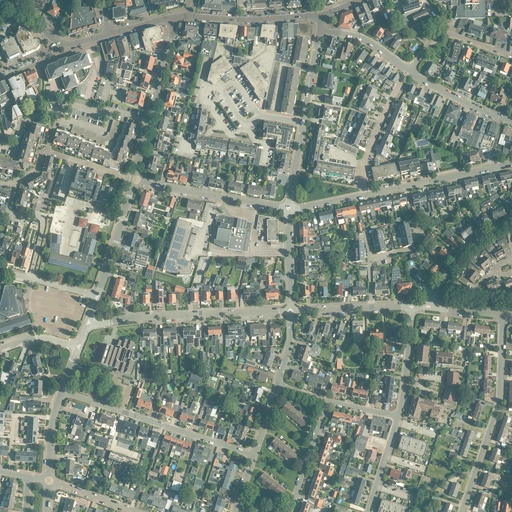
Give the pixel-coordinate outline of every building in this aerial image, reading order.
[(37,0),(34,7),(37,8),(38,8),(42,9),(45,2),(48,4),(49,0),(37,0)] [(58,16),(56,14),(65,0),(53,0),(52,3),(53,5),(52,6),(47,13),(50,15),(50,16),(53,18),(54,18),(54,17),(56,19),(58,16)] [(126,7),(125,0),(121,0),(121,2),(119,2),(114,2),(115,8),(113,10),(114,19),(113,19),(113,20),(116,21),(116,22),(116,23),(124,22),(124,20),(127,19),(127,14),(128,14),(129,18),(130,17),(128,9),(125,9),(125,7),(126,7)] [(125,0),(126,7),(125,7),(125,9),(128,9),(130,17),(146,14),(144,5),(146,5),(145,0),(125,0)] [(159,11),(164,10),(165,10),(165,9),(166,9),(168,9),(173,8),(173,7),(178,6),(180,5),(178,0),(176,0),(177,0),(176,0),(147,0),(150,13),(155,12),(159,11)] [(221,11),(222,0),(201,0),(201,9),(206,9),(207,9),(221,11)] [(222,0),(221,11),(236,12),(236,10),(235,0),(222,0)] [(235,0),(236,10),(238,10),(238,11),(246,10),(266,9),(265,0),(235,0)] [(279,0),(265,0),(266,9),(281,8),(281,0),(280,0),(279,0)] [(416,2),(415,0),(409,0),(405,1),(407,6),(402,7),(404,14),(420,9),(418,2),(416,2)] [(437,0),(438,1),(438,2),(448,2),(448,10),(450,10),(450,2),(449,0),(437,0)] [(457,7),(455,19),(466,19),(466,21),(465,21),(465,24),(464,24),(464,26),(463,27),(463,29),(465,29),(469,19),(485,19),(484,0),(459,0),(459,7),(457,7)] [(375,1),(372,2),(368,4),(371,12),(372,12),(378,9),(378,8),(378,5),(377,6),(375,1)] [(369,13),(366,5),(355,10),(356,11),(362,27),(370,24),(370,23),(373,22),(371,16),(369,13)] [(69,11),(67,33),(68,36),(81,32),(97,28),(92,8),(69,11)] [(411,28),(429,19),(425,11),(424,9),(420,10),(417,11),(399,17),(400,19),(397,20),(403,32),(411,28)] [(342,16),(351,23),(352,25),(357,23),(356,21),(358,20),(354,10),(350,12),(342,16)] [(351,23),(342,16),(339,28),(350,30),(351,23)] [(474,22),(469,20),(467,26),(470,27),(468,33),(479,37),(482,31),(486,32),(485,26),(481,24),(480,28),(476,27),(473,25),(474,22)] [(184,29),(183,37),(190,38),(190,40),(192,40),(191,41),(193,41),(202,42),(204,37),(205,27),(198,26),(198,25),(186,24),(186,29),(184,29)] [(283,56),(276,54),(276,60),(275,61),(291,66),(292,61),(294,55),(297,33),(299,25),(294,25),(293,24),(289,24),(289,25),(288,25),(288,46),(288,55),(288,56),(283,56)] [(288,46),(288,25),(283,26),(283,39),(281,39),(280,53),(283,53),(283,56),(288,56),(288,55),(288,46)] [(299,25),(297,33),(297,34),(298,34),(297,40),(299,40),(308,42),(311,42),(313,27),(299,25)] [(206,57),(212,59),(214,59),(219,39),(220,27),(220,28),(217,28),(217,27),(208,26),(207,26),(207,27),(205,27),(204,34),(204,39),(203,42),(202,45),(200,52),(199,55),(204,56),(206,57)] [(231,27),(226,27),(222,27),(222,26),(221,26),(221,27),(220,26),(220,27),(219,39),(214,59),(213,63),(207,82),(211,83),(212,84),(216,82),(221,78),(224,76),(229,72),(233,70),(232,69),(230,67),(230,66),(230,63),(234,63),(234,65),(234,66),(235,66),(235,67),(236,67),(237,67),(238,67),(239,67),(239,66),(239,65),(240,66),(240,65),(240,63),(241,63),(243,66),(244,68),(242,69),(241,70),(239,71),(240,72),(243,76),(260,101),(262,100),(266,101),(267,99),(267,96),(268,93),(268,90),(269,87),(270,84),(270,82),(271,79),(271,76),(272,73),(273,70),(273,67),(274,64),(274,62),(275,57),(276,54),(277,28),(277,27),(276,27),(276,28),(271,28),(271,27),(266,27),(261,27),(260,27),(260,31),(255,31),(254,41),(251,57),(238,54),(240,44),(234,43),(235,37),(237,29),(238,28),(237,28),(236,27),(236,28),(232,27),(231,27)] [(379,26),(373,36),(379,39),(385,30),(379,26)] [(141,34),(138,34),(142,50),(143,52),(146,52),(146,51),(154,53),(152,44),(161,41),(161,42),(162,42),(163,41),(162,39),(162,36),(161,35),(163,35),(161,28),(159,29),(158,27),(143,32),(144,33),(141,34)] [(497,40),(501,28),(498,27),(497,30),(493,28),(490,36),(496,39),(497,40)] [(504,28),(501,28),(497,40),(499,40),(504,42),(507,33),(502,32),(504,28)] [(19,29),(13,40),(21,57),(36,50),(38,49),(39,47),(39,45),(39,43),(37,42),(35,41),(33,41),(32,42),(32,40),(30,36),(27,33),(23,31),(19,29)] [(254,41),(255,31),(256,29),(241,29),(241,34),(240,34),(240,40),(254,41)] [(137,51),(142,50),(138,34),(137,35),(133,36),(130,37),(128,37),(129,39),(131,47),(130,48),(131,49),(131,57),(132,65),(133,65),(134,63),(137,51)] [(0,53),(2,57),(4,56),(6,62),(7,63),(21,57),(12,38),(2,36),(2,37),(0,36),(0,53)] [(131,47),(129,39),(127,40),(126,37),(117,40),(118,43),(120,52),(121,52),(123,58),(120,69),(126,71),(124,79),(129,80),(131,72),(133,65),(132,65),(131,57),(131,49),(130,48),(131,47)] [(326,49),(325,55),(332,57),(334,58),(339,42),(335,41),(336,39),(330,37),(326,49)] [(394,40),(390,46),(395,50),(400,44),(397,42),(399,41),(401,40),(400,37),(396,38),(396,40),(395,41),(394,40)] [(188,40),(187,45),(186,48),(190,49),(191,45),(194,46),(195,43),(193,42),(193,41),(188,40)] [(110,42),(104,44),(108,56),(109,55),(110,60),(112,60),(112,62),(117,61),(118,59),(117,57),(118,57),(116,50),(117,50),(114,42),(110,43),(110,42)] [(187,45),(179,43),(178,50),(184,51),(184,53),(189,54),(190,49),(186,48),(187,45)] [(339,50),(336,59),(344,61),(346,54),(350,55),(353,45),(344,43),(342,51),(339,50)] [(108,56),(104,44),(102,45),(101,46),(104,58),(105,62),(104,77),(115,78),(120,56),(118,57),(117,57),(118,59),(117,61),(112,62),(112,60),(110,60),(109,55),(108,56)] [(454,51),(452,59),(457,60),(461,46),(456,44),(456,45),(455,44),(453,50),(454,51)] [(356,56),(353,61),(358,65),(361,60),(363,61),(368,53),(362,50),(361,53),(358,51),(355,56),(356,56)] [(458,58),(456,64),(459,66),(462,60),(464,61),(465,58),(469,59),(471,52),(465,50),(464,54),(463,54),(462,57),(461,60),(458,58)] [(145,64),(153,66),(153,63),(154,63),(155,60),(154,60),(152,59),(152,56),(146,55),(145,58),(147,58),(146,61),(143,61),(142,63),(145,64)] [(481,67),(485,57),(479,55),(476,62),(474,61),(472,67),(475,68),(476,65),(481,67)] [(90,71),(90,67),(91,66),(87,56),(82,58),(81,56),(66,61),(65,60),(57,63),(58,64),(47,68),(48,69),(44,71),(48,82),(61,77),(65,91),(76,87),(76,86),(79,84),(82,83),(85,80),(87,77),(89,74),(90,71)] [(176,57),(174,64),(182,66),(181,69),(189,71),(190,65),(185,64),(186,60),(183,60),(184,59),(176,57)] [(373,69),(374,67),(378,60),(373,57),(369,63),(367,61),(362,68),(365,70),(366,68),(368,70),(371,67),(373,69)] [(485,57),(481,67),(487,69),(491,59),(485,57)] [(448,58),(446,65),(452,67),(453,63),(456,64),(457,61),(448,58)] [(497,61),(491,59),(487,69),(492,71),(491,74),(491,75),(490,74),(489,78),(493,80),(497,69),(494,68),(497,61)] [(374,67),(373,69),(370,72),(376,75),(378,73),(380,74),(381,72),(385,66),(380,62),(376,68),(374,67)] [(429,62),(423,71),(431,76),(437,67),(429,62)] [(501,68),(500,71),(507,74),(510,66),(503,64),(502,68),(501,68)] [(381,72),(380,74),(377,79),(379,81),(381,79),(383,81),(385,78),(387,80),(389,78),(393,71),(387,68),(384,74),(381,72)] [(455,80),(452,79),(455,74),(451,73),(452,70),(450,68),(447,74),(445,80),(450,83),(451,82),(453,83),(455,80)] [(25,74),(22,76),(27,87),(31,85),(30,84),(32,83),(33,84),(36,82),(36,80),(37,79),(34,72),(32,72),(26,74),(25,74)] [(323,74),(321,88),(331,90),(333,76),(323,74)] [(389,78),(387,80),(385,83),(390,86),(392,84),(395,85),(400,77),(395,74),(391,79),(389,78)] [(14,78),(7,82),(12,93),(11,94),(12,96),(11,97),(11,109),(11,117),(12,124),(18,121),(17,119),(20,118),(21,115),(18,107),(24,104),(24,87),(23,84),(24,83),(21,76),(14,79),(14,78)] [(171,84),(170,87),(173,88),(173,89),(179,90),(180,83),(181,78),(179,78),(172,76),(171,76),(170,79),(171,80),(170,84),(171,84)] [(484,76),(483,77),(482,79),(490,82),(489,85),(492,86),(494,80),(484,76)] [(465,78),(460,89),(461,89),(461,90),(463,91),(463,90),(467,92),(473,81),(465,78)] [(148,84),(132,80),(132,82),(136,83),(141,84),(140,88),(147,90),(147,89),(148,89),(148,86),(148,84)] [(0,105),(1,108),(6,106),(6,104),(5,102),(10,99),(9,92),(5,83),(5,82),(0,84),(0,105)] [(380,96),(376,94),(377,92),(377,91),(378,89),(369,85),(366,93),(365,96),(362,94),(361,97),(373,102),(374,102),(374,101),(373,100),(374,99),(378,101),(380,96)] [(415,98),(417,95),(414,94),(416,88),(411,85),(407,94),(409,95),(408,99),(414,101),(415,98)] [(34,87),(31,88),(34,96),(35,95),(39,94),(37,86),(34,87)] [(480,90),(477,96),(484,99),(488,90),(482,87),(480,90)] [(35,95),(34,96),(31,88),(25,91),(30,102),(37,99),(35,95)] [(419,89),(417,95),(415,98),(418,99),(417,102),(419,103),(419,105),(422,106),(425,99),(422,97),(425,91),(419,89)] [(176,93),(175,93),(168,91),(167,95),(166,95),(165,98),(174,101),(176,93)] [(502,93),(499,92),(498,94),(497,94),(496,95),(492,93),(490,101),(493,102),(493,101),(497,103),(499,99),(498,99),(500,95),(501,96),(502,93)] [(433,106),(437,97),(431,94),(429,100),(426,99),(423,104),(428,107),(429,104),(433,106)] [(497,103),(497,104),(504,106),(505,103),(504,103),(506,99),(500,97),(501,96),(500,95),(498,99),(499,99),(497,103)] [(325,96),(324,104),(331,105),(333,97),(325,96)] [(135,105),(137,100),(127,97),(128,98),(126,103),(135,105)] [(362,101),(363,101),(362,103),(358,111),(367,114),(368,112),(369,112),(370,109),(373,111),(375,106),(372,104),(372,103),(373,104),(374,102),(373,102),(361,97),(360,99),(363,100),(362,101)] [(437,97),(433,106),(436,108),(435,110),(437,111),(435,116),(438,117),(443,106),(440,105),(443,99),(437,97)] [(174,101),(165,98),(165,102),(165,105),(172,107),(171,112),(177,114),(181,115),(181,113),(182,113),(183,110),(174,107),(176,101),(174,101)] [(144,101),(137,100),(135,105),(135,106),(143,108),(144,101)] [(393,106),(405,111),(407,105),(399,102),(398,105),(394,103),(393,106)] [(320,107),(319,113),(329,115),(330,109),(333,110),(333,107),(325,105),(324,108),(320,107)] [(405,111),(393,106),(392,108),(396,109),(394,113),(402,116),(403,116),(406,117),(407,113),(404,112),(405,111)] [(450,107),(444,121),(456,126),(462,114),(459,112),(459,111),(450,107)] [(160,124),(173,127),(174,124),(172,123),(171,123),(168,122),(169,119),(168,119),(170,113),(166,112),(164,118),(162,118),(160,124)] [(329,115),(319,113),(318,119),(322,120),(322,123),(328,124),(332,125),(333,121),(328,121),(329,115)] [(390,113),(389,116),(400,121),(402,116),(394,113),(393,115),(390,113)] [(359,119),(372,124),(373,122),(368,120),(370,117),(362,114),(359,119)] [(468,141),(476,118),(468,115),(460,138),(468,141)] [(400,121),(389,116),(388,118),(391,119),(390,123),(398,126),(400,121)] [(476,118),(468,141),(469,141),(467,145),(480,150),(482,146),(488,122),(480,119),(480,120),(477,119),(477,118),(476,118)] [(359,119),(357,124),(365,127),(366,126),(368,127),(369,125),(371,126),(372,124),(359,119)] [(264,134),(263,138),(277,141),(276,149),(289,151),(289,146),(287,146),(288,143),(290,143),(291,138),(288,138),(289,135),(292,136),(293,127),(281,125),(281,126),(277,125),(265,122),(264,125),(266,125),(265,128),(264,128),(263,131),(267,131),(266,134),(264,134)] [(501,127),(488,122),(482,146),(495,150),(495,149),(496,149),(501,127)] [(21,148),(20,151),(19,156),(17,161),(20,161),(20,163),(22,166),(24,167),(23,168),(24,170),(29,167),(30,164),(33,165),(34,160),(35,154),(31,153),(32,151),(32,150),(36,151),(37,149),(38,144),(40,139),(43,140),(45,133),(46,129),(45,129),(45,127),(45,126),(38,124),(34,123),(34,124),(33,126),(31,125),(30,129),(29,131),(28,135),(26,135),(25,135),(24,135),(24,136),(23,140),(22,145),(21,147),(21,148)] [(317,125),(316,130),(325,132),(326,127),(327,127),(328,124),(322,123),(321,126),(317,125)] [(398,126),(390,123),(389,125),(386,123),(384,126),(396,131),(398,126)] [(56,131),(52,144),(65,148),(65,150),(78,154),(77,155),(90,159),(90,161),(103,164),(102,166),(117,170),(118,164),(123,166),(125,159),(126,160),(127,156),(126,156),(127,153),(128,153),(130,149),(131,150),(132,144),(131,144),(132,140),(134,141),(135,137),(136,137),(138,132),(137,131),(138,127),(125,124),(121,137),(120,136),(116,149),(114,149),(112,157),(106,155),(107,151),(90,147),(91,145),(78,141),(78,139),(65,136),(66,134),(56,131)] [(365,127),(357,124),(355,129),(368,134),(369,132),(364,130),(365,127)] [(396,131),(384,126),(384,128),(387,129),(386,132),(394,136),(396,131)] [(205,128),(195,127),(194,132),(191,131),(190,134),(189,134),(188,140),(193,141),(194,132),(203,133),(203,131),(204,131),(205,128)] [(504,139),(507,128),(503,127),(501,135),(498,144),(504,146),(505,142),(504,141),(504,139)] [(505,142),(504,146),(502,153),(510,156),(511,147),(511,137),(510,137),(511,130),(511,129),(507,128),(504,139),(504,141),(505,142)] [(353,129),(351,133),(361,137),(363,134),(364,135),(367,136),(368,134),(355,129),(353,129)] [(194,132),(193,141),(194,143),(196,146),(205,147),(206,139),(206,138),(204,136),(203,134),(203,133),(194,132)] [(361,137),(351,133),(349,138),(364,144),(365,142),(360,140),(361,137)] [(380,135),(379,138),(391,143),(393,138),(385,134),(384,137),(380,135)] [(163,141),(164,138),(157,136),(155,143),(162,145),(164,145),(171,147),(172,144),(167,143),(167,142),(163,141)] [(205,147),(196,146),(195,150),(201,151),(202,150),(205,150),(205,149),(210,150),(212,139),(209,138),(209,139),(206,139),(205,147)] [(364,144),(349,138),(347,143),(357,147),(358,144),(363,146),(364,144)] [(391,143),(379,138),(378,140),(382,142),(381,145),(389,148),(391,143)] [(325,143),(314,141),(312,141),(311,148),(324,150),(326,143),(325,143)] [(162,145),(155,143),(153,149),(160,151),(163,152),(164,145),(162,145)] [(376,145),(375,148),(387,153),(389,148),(381,145),(380,147),(376,145)] [(324,150),(311,148),(310,154),(322,156),(323,156),(324,150)] [(387,153),(375,148),(374,150),(378,152),(377,154),(374,162),(375,168),(378,167),(381,166),(385,158),(387,153)] [(427,150),(428,155),(430,164),(425,165),(424,161),(420,162),(423,174),(434,172),(432,164),(435,163),(432,150),(427,150)] [(281,159),(277,159),(276,162),(278,162),(280,162),(289,164),(290,157),(287,156),(288,153),(280,152),(279,156),(282,156),(281,159)] [(466,159),(464,159),(466,165),(474,163),(474,162),(480,160),(480,159),(483,159),(482,152),(473,154),(472,153),(467,154),(468,156),(465,156),(466,159)] [(322,156),(310,154),(308,161),(321,163),(322,156)] [(322,156),(321,163),(323,163),(328,164),(329,160),(327,157),(323,156),(322,156)] [(0,180),(7,182),(11,180),(12,177),(12,175),(14,176),(15,175),(19,173),(20,168),(18,167),(19,165),(16,164),(16,162),(15,162),(0,157),(0,180)] [(149,164),(166,168),(166,165),(163,164),(163,165),(159,164),(160,164),(157,163),(158,159),(151,157),(149,164)] [(404,175),(405,177),(410,176),(418,175),(418,174),(421,174),(418,159),(399,163),(400,171),(401,176),(402,175),(404,175)] [(314,171),(313,174),(321,176),(323,163),(321,163),(308,161),(307,170),(314,171)] [(289,164),(280,162),(279,170),(287,171),(289,164)] [(321,176),(334,178),(336,166),(328,164),(323,163),(321,176)] [(391,164),(393,177),(400,175),(398,163),(391,164)] [(166,168),(149,164),(147,170),(155,172),(156,168),(161,170),(160,177),(163,178),(166,168)] [(393,177),(391,164),(384,166),(387,178),(393,177)] [(175,173),(176,170),(177,167),(174,166),(173,170),(172,173),(169,172),(167,179),(168,179),(168,180),(170,180),(170,179),(174,180),(175,173)] [(185,176),(182,175),(180,182),(181,182),(180,183),(183,183),(183,182),(186,183),(188,177),(189,174),(191,174),(193,168),(188,166),(186,173),(185,176)] [(336,166),(334,178),(347,180),(350,168),(336,166)] [(384,166),(381,166),(378,167),(380,179),(387,178),(384,166)] [(42,167),(41,172),(43,172),(42,175),(47,179),(49,174),(51,169),(42,167)] [(193,167),(193,168),(191,174),(190,178),(193,178),(192,184),(193,184),(193,185),(197,186),(199,173),(196,173),(197,168),(193,167)] [(378,167),(375,168),(372,168),(374,181),(380,179),(378,167)] [(175,173),(174,180),(174,181),(177,182),(177,181),(180,182),(182,175),(183,169),(181,168),(180,171),(176,170),(175,173)] [(350,168),(347,180),(354,181),(356,169),(350,168)] [(69,187),(68,193),(81,197),(81,198),(95,202),(99,187),(86,183),(89,174),(75,169),(71,182),(70,188),(69,187)] [(199,173),(197,186),(201,187),(201,186),(202,186),(203,180),(206,181),(207,180),(207,177),(207,175),(208,171),(204,170),(204,174),(199,173)] [(38,174),(34,176),(38,184),(39,186),(44,183),(43,182),(47,179),(42,175),(40,176),(38,174)] [(507,184),(505,174),(499,175),(500,177),(497,178),(499,185),(501,184),(501,182),(504,182),(505,185),(507,184)] [(206,181),(206,185),(209,186),(209,188),(215,189),(217,180),(213,180),(214,176),(207,175),(207,177),(207,180),(206,181)] [(34,176),(29,179),(34,186),(38,184),(34,176)] [(488,177),(489,185),(493,184),(494,188),(499,187),(498,180),(495,180),(494,176),(491,177),(491,176),(488,176),(488,177)] [(489,185),(488,177),(485,178),(485,177),(482,178),(481,178),(483,186),(487,185),(488,187),(490,187),(489,185)] [(25,182),(20,185),(26,189),(28,187),(28,188),(29,189),(31,190),(35,188),(33,186),(34,186),(29,179),(25,181),(25,182)] [(483,197),(482,191),(480,184),(478,184),(477,179),(473,180),(473,179),(471,180),(471,181),(470,181),(472,188),(472,191),(477,190),(477,193),(478,193),(479,197),(483,197)] [(223,181),(217,180),(215,189),(221,190),(222,188),(225,189),(226,182),(223,182),(223,181)] [(472,188),(470,181),(467,181),(464,181),(464,182),(465,189),(464,190),(464,191),(463,191),(465,198),(468,197),(467,192),(470,192),(471,195),(473,195),(472,191),(472,188)] [(229,183),(226,182),(225,189),(228,189),(228,191),(234,192),(236,184),(229,182),(229,183)] [(245,185),(244,192),(248,193),(247,195),(254,196),(255,187),(256,184),(252,183),(251,186),(249,186),(245,185)] [(242,185),(236,184),(234,192),(241,194),(241,191),(244,192),(245,185),(242,185)] [(18,190),(17,195),(27,197),(28,194),(28,192),(25,191),(26,189),(20,185),(19,190),(18,190)] [(265,190),(264,195),(267,196),(274,197),(275,186),(269,185),(268,190),(265,190)] [(454,188),(453,188),(455,195),(458,194),(459,199),(465,198),(463,191),(461,192),(460,186),(456,187),(456,186),(454,187),(454,188)] [(255,187),(254,196),(260,197),(260,195),(264,195),(265,190),(265,189),(261,188),(255,187)] [(105,188),(102,200),(109,202),(112,189),(105,188)] [(449,199),(446,199),(447,200),(448,207),(451,206),(450,199),(453,198),(454,202),(456,201),(455,195),(453,188),(450,188),(447,188),(448,189),(447,189),(449,199)] [(3,189),(1,197),(7,199),(7,197),(9,197),(10,191),(3,189)] [(444,200),(442,190),(439,191),(439,190),(436,191),(437,199),(441,198),(442,204),(443,204),(443,208),(448,207),(447,200),(444,200)] [(143,193),(141,200),(153,203),(155,204),(156,204),(157,201),(149,199),(150,196),(151,192),(146,191),(145,194),(143,193)] [(431,202),(429,202),(430,207),(431,212),(434,211),(432,202),(435,201),(436,206),(438,205),(437,199),(436,191),(433,192),(432,191),(430,192),(430,193),(429,193),(431,202)] [(419,195),(418,195),(420,206),(424,205),(425,208),(427,208),(428,213),(431,212),(430,207),(428,207),(425,194),(421,194),(418,194),(419,195)] [(405,195),(398,196),(400,204),(406,202),(405,195)] [(412,196),(414,207),(418,206),(419,209),(421,209),(420,206),(418,195),(415,196),(415,195),(412,196)] [(400,204),(398,196),(392,198),(393,205),(394,208),(400,206),(400,204)] [(170,197),(167,207),(173,209),(175,199),(170,197)] [(392,198),(385,199),(387,206),(391,206),(392,212),(395,212),(394,208),(393,205),(392,198)] [(387,206),(385,199),(378,201),(380,208),(384,207),(385,213),(388,212),(387,206)] [(153,203),(141,200),(140,206),(147,208),(147,205),(152,207),(153,203)] [(194,210),(195,202),(189,201),(188,204),(188,205),(187,205),(186,208),(187,208),(187,209),(191,209),(194,210)] [(380,208),(378,201),(372,202),(373,209),(380,208)] [(202,203),(195,202),(194,210),(193,213),(193,217),(196,217),(197,210),(200,211),(201,210),(202,210),(202,206),(201,206),(202,203)] [(372,202),(365,203),(367,211),(373,209),(372,202)] [(367,211),(365,203),(358,205),(360,212),(367,211)] [(496,212),(500,218),(508,213),(502,204),(497,206),(496,204),(494,205),(492,203),(495,209),(495,208),(497,211),(496,212)] [(348,209),(350,215),(350,218),(357,217),(356,214),(355,207),(348,209)] [(344,220),(343,217),(342,210),(335,211),(337,221),(344,220)] [(500,218),(496,212),(491,215),(494,221),(500,218)] [(144,219),(145,215),(144,215),(137,213),(135,220),(149,224),(152,225),(153,222),(144,219)] [(480,220),(484,226),(490,223),(485,213),(481,216),(482,219),(480,220)] [(325,214),(319,215),(320,222),(324,221),(325,225),(327,225),(326,220),(325,214)] [(484,226),(480,220),(477,214),(474,216),(477,222),(475,223),(478,230),(484,226)] [(214,233),(213,241),(214,242),(214,244),(223,249),(228,248),(228,249),(247,253),(252,224),(249,223),(247,222),(247,221),(235,219),(235,220),(225,218),(225,217),(221,216),(221,217),(220,217),(220,216),(216,216),(216,219),(217,219),(216,227),(218,228),(218,230),(216,230),(216,234),(214,233)] [(278,237),(278,221),(275,221),(271,220),(271,218),(269,218),(259,216),(256,230),(267,232),(268,242),(270,242),(271,246),(276,246),(276,242),(278,242),(278,237)] [(464,230),(469,236),(474,232),(469,226),(471,225),(470,225),(472,223),(469,218),(463,222),(467,228),(464,230)] [(50,256),(48,263),(86,273),(88,265),(90,266),(91,261),(92,258),(93,257),(91,257),(95,242),(95,241),(97,235),(99,227),(91,224),(91,225),(89,224),(89,225),(87,225),(88,221),(80,219),(77,227),(86,229),(85,232),(82,243),(84,243),(81,254),(77,253),(76,254),(74,255),(73,259),(59,255),(59,250),(60,244),(61,244),(60,244),(61,237),(51,236),(50,247),(49,256),(50,256)] [(149,224),(135,220),(133,226),(141,228),(142,225),(148,227),(149,224)] [(192,225),(178,221),(163,270),(178,274),(177,276),(191,276),(192,271),(190,271),(193,264),(181,260),(192,225)] [(306,223),(298,223),(298,228),(300,228),(300,231),(307,231),(313,231),(313,228),(310,228),(310,227),(307,227),(306,223)] [(409,230),(408,225),(403,226),(402,223),(396,224),(397,228),(399,227),(400,232),(399,232),(399,233),(409,230)] [(469,236),(464,230),(460,225),(457,226),(462,232),(459,234),(464,240),(469,236)] [(384,236),(383,231),(382,228),(376,229),(377,232),(372,233),(373,239),(384,236)] [(454,248),(455,247),(458,244),(454,240),(456,238),(451,232),(448,229),(443,234),(448,238),(445,241),(454,248)] [(129,240),(143,244),(143,241),(137,240),(138,236),(131,234),(129,240)] [(4,238),(0,252),(0,254),(4,255),(6,248),(6,247),(6,245),(9,246),(10,240),(4,238)] [(496,249),(501,258),(506,255),(503,251),(509,247),(506,241),(507,241),(505,238),(497,243),(500,247),(496,249)] [(143,244),(129,240),(127,247),(135,249),(137,250),(136,253),(148,256),(149,254),(139,251),(140,247),(143,248),(144,245),(142,244),(143,244)] [(314,247),(305,247),(305,249),(301,250),(301,256),(308,256),(308,250),(310,250),(319,250),(319,247),(314,247)] [(501,258),(496,249),(493,251),(491,247),(490,248),(486,250),(491,257),(494,255),(497,260),(501,258)] [(438,258),(432,248),(429,250),(435,260),(438,258)] [(443,248),(439,254),(446,259),(450,254),(443,248)] [(9,252),(7,262),(10,263),(10,264),(13,265),(13,264),(14,264),(15,257),(19,258),(21,251),(15,250),(14,253),(9,252)] [(484,257),(481,260),(488,267),(491,264),(488,260),(490,258),(485,250),(481,254),(484,257)] [(148,256),(136,253),(135,254),(125,251),(123,256),(122,256),(120,264),(125,265),(127,264),(128,266),(131,267),(131,266),(132,266),(133,264),(134,264),(145,268),(148,258),(147,258),(148,256)] [(418,260),(416,252),(408,254),(409,262),(418,260)] [(157,260),(150,258),(149,263),(148,266),(146,273),(153,275),(157,260)] [(488,267),(481,260),(478,262),(475,259),(471,263),(478,269),(480,267),(484,271),(488,267)] [(425,262),(422,266),(433,275),(438,268),(432,263),(430,266),(425,262)] [(468,274),(476,280),(479,276),(475,272),(477,270),(470,264),(467,268),(471,271),(468,274)] [(393,267),(393,268),(391,285),(397,285),(397,283),(397,278),(400,278),(399,269),(397,269),(396,267),(393,267)] [(422,274),(416,269),(411,275),(412,276),(411,277),(415,280),(416,279),(418,281),(420,282),(420,283),(424,285),(425,285),(429,281),(428,280),(429,280),(426,277),(427,276),(423,273),(422,274)] [(272,286),(272,277),(267,277),(267,273),(262,273),(261,281),(266,281),(266,286),(268,286),(269,291),(265,291),(265,296),(266,296),(266,299),(272,299),(272,291),(272,286)] [(274,277),(272,277),(272,286),(272,291),(272,299),(278,299),(278,295),(279,295),(279,285),(276,285),(276,282),(280,282),(280,277),(280,273),(275,273),(274,277)] [(476,280),(468,274),(466,277),(462,274),(458,280),(465,286),(469,281),(473,284),(476,280)] [(130,275),(128,282),(135,284),(137,277),(130,275)] [(117,279),(115,285),(122,287),(128,289),(129,286),(123,285),(124,281),(117,279)] [(490,281),(493,290),(494,292),(498,291),(499,294),(503,293),(500,283),(497,284),(495,279),(490,281)] [(335,287),(335,296),(336,296),(336,297),(338,297),(338,296),(342,296),(342,292),(343,292),(343,288),(348,288),(350,283),(350,281),(347,281),(343,280),(336,280),(336,283),(336,284),(335,287)] [(398,283),(397,283),(397,285),(398,285),(398,286),(398,294),(407,293),(406,283),(402,283),(402,280),(398,280),(398,283)] [(511,290),(508,280),(503,282),(505,287),(502,288),(506,297),(510,296),(508,291),(511,290)] [(493,290),(490,281),(485,282),(487,287),(479,290),(478,294),(475,294),(475,297),(484,298),(491,296),(490,292),(493,290)] [(115,285),(114,291),(126,295),(127,293),(121,291),(122,287),(115,285)] [(177,286),(175,292),(183,294),(185,288),(177,286)] [(244,300),(250,300),(250,286),(241,286),(240,291),(240,293),(244,293),(244,300)] [(260,286),(250,286),(250,300),(257,300),(256,293),(260,293),(260,286)] [(309,287),(301,287),(301,293),(302,293),(302,298),(303,298),(303,299),(305,299),(305,298),(309,298),(308,294),(309,294),(309,293),(314,292),(313,286),(309,287)] [(0,334),(30,324),(28,316),(27,317),(24,304),(25,304),(24,302),(23,297),(22,290),(14,290),(14,289),(14,288),(13,288),(13,287),(12,287),(6,287),(5,287),(4,288),(4,289),(0,303),(0,334)] [(216,287),(214,293),(215,294),(216,301),(217,301),(217,302),(219,302),(219,301),(223,301),(222,293),(223,290),(216,287)] [(126,295),(114,291),(112,298),(115,299),(114,301),(115,302),(118,303),(120,303),(121,298),(126,300),(125,305),(130,305),(131,297),(126,295)] [(163,292),(155,292),(155,304),(163,304),(163,292)] [(148,294),(141,294),(141,297),(142,297),(142,304),(149,304),(149,297),(148,297),(148,294)] [(354,322),(353,322),(353,332),(357,332),(357,337),(353,337),(353,344),(361,344),(361,347),(360,347),(360,355),(364,355),(364,347),(365,347),(365,344),(366,344),(366,337),(363,337),(362,330),(363,330),(363,322),(357,322),(357,321),(357,320),(354,320),(354,321),(354,322)] [(305,328),(306,328),(304,334),(312,336),(316,324),(308,322),(307,326),(305,326),(305,328)] [(319,334),(319,336),(325,338),(323,346),(326,347),(331,332),(328,332),(330,326),(322,323),(319,334)] [(341,346),(345,334),(342,333),(344,327),(344,325),(337,323),(334,333),(337,334),(335,340),(336,340),(335,344),(341,346)] [(241,326),(235,327),(235,336),(239,336),(239,341),(245,340),(245,339),(245,332),(242,333),(241,327),(241,326)] [(259,337),(258,326),(250,327),(250,337),(251,337),(251,338),(259,337)] [(268,333),(269,341),(269,347),(276,347),(275,340),(275,333),(280,333),(279,326),(275,326),(275,327),(270,327),(271,333),(268,333)] [(191,328),(189,328),(190,344),(190,348),(192,348),(192,344),(193,344),(193,339),(194,339),(193,336),(196,335),(196,338),(200,338),(199,331),(196,331),(196,328),(195,328),(195,327),(191,327),(191,328)] [(235,336),(235,327),(228,327),(229,333),(225,333),(225,340),(226,346),(230,346),(230,340),(232,340),(232,336),(235,336)] [(389,339),(386,339),(386,344),(386,352),(387,352),(391,353),(390,347),(390,343),(394,343),(394,338),(394,335),(399,335),(399,329),(389,330),(389,339)] [(143,334),(140,334),(140,342),(142,342),(142,348),(145,348),(150,348),(150,345),(150,342),(149,339),(149,331),(142,332),(143,334)] [(370,332),(370,339),(373,339),(373,342),(376,342),(376,340),(379,340),(379,331),(373,331),(373,332),(370,332)] [(96,357),(94,363),(108,367),(108,366),(116,369),(116,368),(119,369),(118,372),(126,375),(126,374),(130,375),(135,361),(131,360),(134,352),(131,351),(131,349),(133,349),(135,343),(122,339),(121,342),(116,340),(115,346),(117,347),(116,349),(101,344),(99,349),(100,349),(97,357),(96,357)] [(418,346),(417,364),(427,365),(429,348),(418,346)] [(255,352),(254,356),(272,363),(275,355),(274,355),(276,349),(269,347),(268,347),(266,353),(268,353),(267,356),(255,352)] [(299,353),(309,356),(310,352),(314,354),(315,351),(302,347),(299,353)] [(309,356),(299,353),(297,361),(302,362),(300,367),(303,368),(309,370),(311,363),(307,362),(309,356)] [(436,354),(435,364),(453,366),(454,355),(436,354)] [(23,372),(27,371),(41,368),(40,365),(41,365),(40,362),(39,363),(39,359),(39,358),(39,356),(35,357),(36,358),(32,359),(33,365),(23,367),(21,372),(23,372)] [(272,363),(254,356),(253,358),(260,361),(259,364),(263,365),(263,366),(270,368),(272,363)] [(8,362),(4,372),(5,373),(7,374),(8,374),(12,375),(8,387),(14,389),(20,374),(17,373),(16,374),(14,373),(17,365),(8,362)] [(395,372),(396,365),(383,363),(382,363),(382,366),(387,367),(387,370),(395,372)] [(41,371),(41,368),(27,371),(27,373),(31,373),(31,376),(33,376),(33,379),(39,379),(40,379),(40,378),(40,375),(42,374),(42,371),(41,371)] [(447,389),(443,402),(445,402),(443,406),(456,410),(457,405),(455,405),(456,402),(454,401),(457,393),(459,393),(460,390),(460,387),(458,387),(459,378),(461,378),(461,375),(463,375),(463,370),(450,369),(450,373),(449,373),(448,386),(449,386),(449,388),(449,390),(447,389)] [(293,371),(291,379),(296,381),(296,382),(299,383),(302,374),(293,371)] [(257,372),(256,376),(259,377),(258,381),(265,383),(268,377),(264,376),(264,375),(257,372)] [(189,383),(195,385),(198,386),(201,376),(192,373),(189,383)] [(231,383),(232,380),(233,377),(221,373),(220,376),(228,379),(227,382),(231,383)] [(314,388),(318,378),(311,376),(308,386),(314,388)] [(318,376),(318,378),(314,388),(320,390),(324,381),(325,378),(318,376)] [(484,388),(490,388),(490,381),(486,381),(486,377),(484,377),(484,384),(481,384),(481,388),(484,388)] [(34,382),(31,382),(30,386),(27,386),(27,388),(30,388),(41,389),(41,386),(42,386),(42,383),(41,383),(41,382),(39,382),(39,379),(33,379),(34,382)] [(354,390),(352,396),(352,397),(353,398),(355,398),(356,397),(359,398),(362,382),(361,382),(360,386),(358,387),(357,391),(354,390)] [(362,382),(359,398),(366,400),(368,391),(364,390),(365,388),(363,387),(364,383),(362,382)] [(393,385),(386,384),(386,385),(383,384),(384,384),(376,383),(376,386),(381,387),(381,388),(386,389),(386,391),(392,392),(393,385)] [(332,385),(331,392),(338,393),(339,387),(332,385)] [(339,387),(338,393),(345,395),(347,388),(340,387),(339,387)] [(30,388),(30,391),(29,395),(33,395),(33,398),(38,398),(39,395),(41,395),(41,394),(41,395),(41,392),(41,389),(30,388)] [(142,391),(136,389),(134,398),(139,400),(141,393),(142,391)] [(243,389),(243,391),(261,397),(263,391),(257,389),(255,393),(252,392),(243,389)] [(261,397),(243,391),(242,391),(243,392),(242,394),(250,397),(250,396),(254,397),(252,402),(259,404),(261,397)] [(141,393),(139,400),(137,406),(143,408),(147,396),(148,395),(145,395),(141,393)] [(148,394),(148,395),(147,396),(143,408),(150,410),(153,401),(150,400),(151,395),(148,394)] [(170,403),(169,403),(165,416),(172,418),(176,405),(175,404),(177,397),(173,396),(170,403)] [(392,399),(385,398),(385,400),(374,398),(374,399),(372,398),(371,404),(375,405),(376,400),(384,402),(384,404),(385,404),(384,410),(388,411),(389,405),(391,405),(392,399)] [(414,398),(408,418),(418,421),(421,411),(431,414),(430,418),(439,421),(442,410),(435,408),(436,405),(414,398)] [(40,402),(29,401),(28,409),(40,410),(40,406),(41,406),(41,404),(41,403),(40,403),(40,402)] [(165,416),(169,403),(170,402),(168,401),(167,405),(166,404),(165,407),(162,406),(159,414),(165,416)] [(208,408),(206,411),(207,411),(211,413),(213,408),(214,405),(214,403),(210,401),(210,402),(208,408)] [(478,401),(475,411),(481,413),(483,407),(480,405),(481,402),(478,401)] [(188,416),(186,422),(193,424),(193,423),(195,418),(198,419),(199,416),(192,414),(193,410),(194,411),(196,404),(192,403),(190,410),(188,416)] [(287,415),(292,408),(287,404),(282,410),(287,415)] [(239,408),(238,411),(241,411),(255,416),(257,410),(250,408),(245,406),(244,410),(239,408)] [(209,419),(206,429),(212,431),(215,424),(212,423),(213,420),(212,420),(213,417),(214,417),(217,410),(213,408),(211,413),(210,416),(209,419)] [(292,408),(287,415),(292,419),(298,412),(292,408)] [(182,413),(180,420),(186,422),(188,416),(190,410),(187,409),(185,415),(182,413)] [(238,421),(238,422),(241,423),(248,425),(249,422),(252,423),(255,416),(241,411),(240,414),(241,415),(241,416),(243,416),(243,417),(247,418),(246,421),(239,419),(238,421)] [(481,413),(475,411),(472,418),(469,416),(467,420),(474,422),(475,419),(478,420),(481,413)] [(303,416),(298,412),(292,419),(298,423),(303,416)] [(338,425),(341,414),(334,413),(333,419),(332,419),(331,423),(336,424),(335,427),(338,428),(338,425)] [(506,413),(503,423),(509,425),(511,425),(511,422),(510,422),(511,419),(509,418),(510,415),(506,413)] [(347,416),(341,414),(338,425),(338,428),(342,428),(342,429),(344,429),(345,423),(347,416)] [(72,424),(77,426),(86,429),(91,431),(93,423),(91,423),(92,421),(86,419),(75,415),(72,424)] [(106,425),(108,417),(102,415),(102,417),(98,416),(95,424),(101,426),(101,424),(106,425)] [(201,421),(199,427),(206,429),(209,419),(210,416),(207,415),(205,421),(202,420),(201,421)] [(303,416),(298,423),(301,425),(300,426),(302,428),(308,421),(303,416)] [(116,420),(108,417),(106,425),(110,427),(109,429),(115,431),(118,422),(115,422),(116,420)] [(358,435),(362,425),(363,420),(360,419),(355,434),(358,435)] [(376,433),(378,423),(372,422),(369,434),(372,435),(373,432),(376,433)] [(128,435),(131,425),(131,424),(127,423),(126,423),(125,423),(124,427),(122,433),(128,435)] [(231,427),(230,429),(246,435),(248,429),(247,428),(248,425),(241,423),(239,426),(237,429),(231,427)] [(384,424),(378,423),(376,433),(379,433),(378,436),(381,437),(384,424)] [(507,431),(509,425),(503,423),(501,429),(507,431)] [(77,426),(72,424),(68,434),(76,437),(79,437),(78,441),(82,442),(85,434),(81,432),(81,431),(76,429),(77,426)] [(131,425),(128,435),(133,437),(137,427),(131,425)] [(362,425),(358,435),(366,437),(367,434),(369,428),(362,425)] [(218,427),(217,433),(224,435),(226,429),(218,427)] [(141,428),(138,437),(143,438),(140,448),(145,450),(149,438),(147,437),(149,431),(141,428)] [(230,429),(229,433),(238,437),(238,439),(244,442),(246,435),(230,429)] [(507,431),(501,429),(499,435),(505,437),(505,435),(507,431)] [(459,433),(458,435),(472,440),(474,433),(468,431),(467,434),(462,432),(462,434),(459,433)] [(155,445),(156,445),(160,434),(156,433),(154,432),(151,438),(154,439),(153,444),(155,445)] [(110,439),(95,435),(92,444),(107,449),(110,439)] [(358,435),(356,443),(366,446),(369,438),(366,438),(366,437),(358,435)] [(458,435),(457,437),(461,438),(461,440),(465,441),(464,443),(470,445),(472,440),(458,435)] [(505,437),(499,435),(496,441),(502,443),(503,441),(507,442),(508,441),(511,442),(511,439),(508,438),(505,437)] [(170,445),(172,439),(165,436),(163,443),(167,444),(164,453),(166,453),(167,450),(168,451),(170,445)] [(400,443),(406,445),(409,438),(402,436),(400,443)] [(340,440),(334,438),(333,441),(325,438),(323,444),(333,448),(335,442),(340,444),(343,438),(341,437),(340,440)] [(406,445),(413,447),(415,440),(409,438),(406,445)] [(178,441),(172,439),(170,445),(176,447),(178,441)] [(275,450),(281,443),(275,439),(270,445),(275,450)] [(413,447),(419,449),(422,442),(415,440),(413,447)] [(185,443),(178,441),(176,447),(183,449),(185,443)] [(419,449),(426,451),(428,444),(422,442),(419,449)] [(185,443),(183,449),(189,452),(192,445),(185,443)] [(281,443),(275,450),(281,454),(286,447),(281,443)] [(366,446),(356,443),(353,450),(358,451),(364,453),(366,446)] [(398,450),(404,452),(406,445),(400,443),(398,450)] [(454,445),(454,447),(462,450),(468,452),(470,445),(464,443),(463,448),(454,445)] [(333,448),(323,444),(321,450),(332,454),(333,450),(336,451),(336,449),(333,448)] [(404,452),(411,454),(413,447),(406,445),(404,452)] [(65,446),(64,454),(73,454),(77,455),(77,456),(81,457),(81,446),(73,446),(73,447),(65,446)] [(291,451),(286,447),(281,454),(286,458),(291,451)] [(411,454),(417,456),(419,449),(413,447),(411,454)] [(462,450),(454,447),(453,450),(457,451),(461,453),(460,456),(466,458),(468,452),(462,450)] [(199,448),(198,450),(195,449),(194,454),(197,455),(196,457),(199,459),(197,464),(200,465),(200,463),(203,457),(205,450),(199,448)] [(417,456),(423,458),(426,451),(419,449),(417,456)] [(507,460),(508,458),(504,457),(504,456),(500,454),(501,451),(494,449),(492,455),(499,458),(507,460)] [(99,450),(97,456),(106,458),(108,452),(99,450)] [(208,460),(212,461),(214,455),(210,453),(211,452),(205,450),(203,457),(200,463),(203,464),(204,460),(207,461),(208,461),(208,460)] [(321,450),(319,457),(329,460),(330,457),(335,459),(336,455),(332,454),(321,450)] [(21,462),(22,453),(17,453),(17,451),(14,451),(14,453),(15,453),(15,462),(21,462)] [(291,451),(286,458),(289,460),(288,461),(291,463),(297,456),(291,451)] [(376,453),(369,451),(367,459),(371,460),(373,461),(376,453)] [(117,453),(111,452),(108,461),(114,463),(117,453)] [(114,463),(119,465),(122,455),(117,453),(114,463)] [(119,465),(124,467),(128,457),(122,455),(119,465)] [(499,458),(492,455),(490,461),(497,464),(498,461),(502,462),(502,461),(506,463),(507,460),(499,458)] [(133,459),(128,457),(124,467),(130,468),(133,459)] [(329,460),(319,457),(317,463),(320,464),(319,468),(325,470),(330,472),(333,473),(334,469),(326,466),(327,463),(328,463),(329,460)] [(133,459),(130,468),(135,470),(138,461),(133,459)] [(223,466),(222,469),(229,471),(236,473),(238,467),(235,466),(236,463),(232,462),(231,465),(230,468),(227,467),(226,468),(223,466)] [(347,467),(346,470),(353,472),(364,475),(365,473),(369,475),(372,467),(363,464),(361,471),(347,467)] [(219,470),(226,473),(225,476),(227,477),(234,479),(236,473),(229,471),(222,469),(220,468),(219,470)] [(403,477),(409,479),(412,472),(405,469),(403,473),(392,469),(390,476),(394,478),(393,479),(394,480),(396,481),(397,481),(398,479),(402,481),(403,477)] [(316,472),(314,478),(323,481),(324,477),(326,478),(327,475),(332,477),(333,473),(330,472),(325,470),(324,474),(316,472)] [(443,479),(444,472),(433,470),(432,477),(443,479)] [(264,485),(269,478),(264,474),(258,480),(264,485)] [(483,480),(490,483),(491,479),(492,480),(493,478),(492,477),(492,476),(485,474),(483,480)] [(94,475),(91,482),(104,487),(107,480),(94,475)] [(217,477),(216,480),(218,480),(223,482),(225,482),(232,485),(234,479),(227,477),(225,476),(224,479),(217,477)] [(269,478),(264,485),(269,489),(274,482),(269,478)] [(323,481),(314,478),(312,484),(319,486),(322,487),(323,487),(324,484),(327,484),(327,482),(323,481)] [(357,485),(364,488),(366,481),(359,479),(357,478),(356,481),(359,482),(357,485)] [(490,483),(483,480),(481,487),(488,489),(488,488),(489,488),(490,487),(489,486),(490,483)] [(171,490),(179,492),(182,484),(174,481),(171,490)] [(135,493),(130,491),(127,498),(133,500),(135,495),(139,497),(141,490),(142,486),(144,484),(140,482),(140,483),(139,484),(140,484),(140,486),(138,489),(137,489),(135,493)] [(221,488),(220,492),(226,494),(227,490),(230,491),(232,485),(225,482),(223,482),(221,488)] [(274,482),(269,489),(274,493),(279,486),(274,482)] [(453,483),(451,489),(458,492),(460,486),(453,483)] [(116,493),(118,487),(112,484),(110,491),(116,493)] [(312,484),(310,490),(317,492),(319,486),(312,484)] [(354,484),(354,487),(353,487),(356,488),(355,491),(362,493),(364,488),(357,485),(354,484)] [(279,486),(274,493),(277,495),(276,496),(279,498),(285,491),(279,486)] [(124,489),(118,487),(116,493),(121,496),(124,489)] [(150,496),(147,503),(153,506),(158,493),(159,489),(157,488),(154,495),(154,494),(152,498),(150,496)] [(124,489),(121,496),(127,498),(130,491),(124,489)] [(458,492),(451,489),(449,496),(456,498),(458,492)] [(317,492),(310,490),(308,497),(315,499),(317,495),(319,496),(320,493),(317,492)] [(362,493),(355,491),(353,491),(351,497),(353,498),(360,500),(362,493)] [(478,494),(476,500),(483,503),(486,496),(490,498),(492,494),(489,493),(489,494),(484,492),(483,495),(478,494)] [(158,493),(153,506),(158,508),(159,507),(161,501),(162,498),(159,496),(160,493),(158,493)] [(147,503),(150,496),(144,494),(141,501),(147,503)] [(208,500),(208,503),(224,508),(226,502),(224,502),(226,497),(219,495),(217,503),(215,502),(208,500)] [(168,511),(172,502),(169,501),(170,501),(167,500),(168,499),(162,497),(162,498),(161,501),(159,507),(159,508),(158,509),(161,510),(162,509),(164,510),(165,509),(168,511)] [(67,499),(66,505),(73,507),(74,501),(67,499)] [(380,507),(386,509),(388,502),(382,500),(380,507)] [(476,500),(474,507),(478,509),(477,511),(485,511),(486,511),(481,510),(483,503),(476,500)] [(493,501),(492,506),(510,509),(511,503),(501,502),(500,503),(497,503),(497,501),(493,501)] [(0,507),(0,510),(7,511),(8,509),(12,510),(12,507),(13,507),(14,504),(13,504),(5,502),(4,508),(0,507)] [(178,511),(180,510),(181,507),(176,505),(176,503),(172,502),(168,511),(171,511),(178,511)] [(386,509),(393,511),(395,504),(388,502),(386,509)] [(222,511),(224,508),(208,503),(207,505),(213,507),(216,508),(215,511),(216,511),(222,511)] [(243,504),(242,506),(253,510),(257,511),(259,507),(254,506),(254,507),(252,507),(253,504),(250,503),(250,506),(243,504)]
